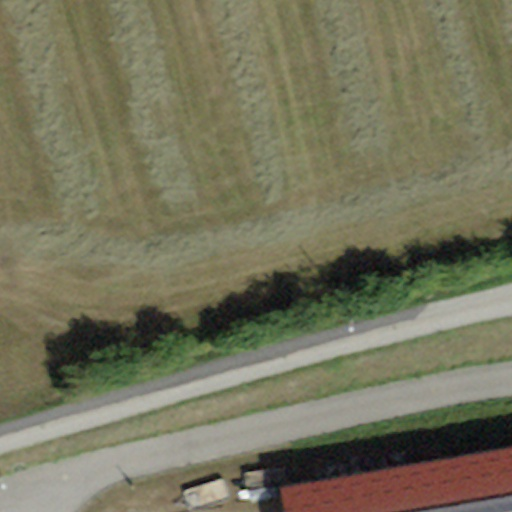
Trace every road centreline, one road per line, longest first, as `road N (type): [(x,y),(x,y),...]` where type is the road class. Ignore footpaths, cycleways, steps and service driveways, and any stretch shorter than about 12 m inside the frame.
road 1 (unclassified): [(511,297),(0,438)]
road 2 (unclassified): [(14,511),(91,471),(149,453),(511,380)]
